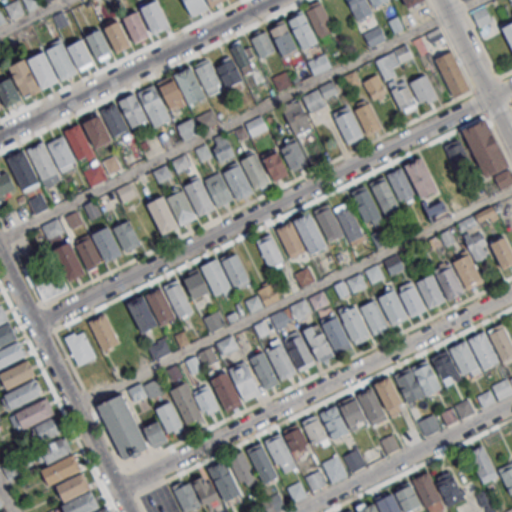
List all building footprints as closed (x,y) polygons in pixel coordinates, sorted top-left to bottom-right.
[(154,0),(157,0),(170,26),(155,34),(141,6),(154,0)] [(205,0),(210,9),(194,16),(186,0),(205,0)] [(368,0),(374,12),(370,14),(371,17),(360,22),(349,0),(368,0)] [(425,1),(424,0),(402,0),(406,9),(425,1)] [(323,3),(336,30),(321,38),(307,11),(323,3)] [(473,13),(486,6),(493,20),(480,27),(473,13)] [(138,8),(152,35),(136,43),(122,16),(138,8)] [(305,12),(319,39),(303,47),(290,20),(305,12)] [(120,18),(134,46),(118,53),(105,26),(120,18)] [(286,21),(300,48),(284,56),(270,29),(286,21)] [(511,22),(511,45),(503,27),(511,22)] [(386,39),(380,25),(363,33),(369,47),(386,39)] [(102,27),(115,54),(100,62),(86,35),(102,27)] [(260,58),(275,51),(265,30),(250,37),(260,58)] [(83,37),(97,64),(81,72),(68,45),(83,37)] [(259,69),(245,38),(229,45),(244,76),(259,69)] [(64,41),(79,72),(64,79),(49,48),(64,41)] [(470,90),(453,49),(435,57),(452,97),(470,90)] [(46,50),(60,80),(44,88),(30,58),(46,50)] [(331,67),(325,54),(308,61),(313,74),(331,67)] [(241,83),(232,56),(216,62),(225,88),(241,83)] [(194,66),(209,96),(223,89),(208,58),(194,66)] [(191,66),(205,93),(189,101),(175,74),(191,66)] [(345,76),(350,87),(359,84),(355,72),(345,76)] [(290,85),(286,73),(273,78),(278,90),(290,85)] [(409,82),(422,106),(438,98),(426,73),(409,82)] [(388,93),(377,74),(362,82),(373,101),(388,93)] [(174,75),(187,102),(172,110),(158,82),(174,75)] [(0,82),(0,95),(7,107),(22,98),(8,77),(0,82)] [(416,108),(406,77),(389,82),(399,113),(416,108)] [(155,84),(170,114),(154,122),(139,92),(155,84)] [(303,98),(311,111),(325,104),(317,90),(303,98)] [(136,92),(149,120),(134,128),(120,100),(136,92)] [(382,127),(369,98),(353,105),(366,135),(382,127)] [(117,102),(131,129),(115,137),(102,110),(117,102)] [(294,136),(312,128),(301,104),(284,112),(294,136)] [(347,145),(363,137),(348,105),(332,113),(347,145)] [(101,114),(114,139),(97,148),(84,122),(101,114)] [(461,128),(483,179),(508,168),(487,118),(461,128)] [(80,123),(97,156),(88,160),(87,157),(80,160),(65,130),(80,123)] [(64,135),(77,161),(73,163),(75,167),(63,173),(48,143),(64,135)] [(478,189),(459,138),(445,144),(464,195),(478,189)] [(310,162),(296,139),(279,149),(293,172),(310,162)] [(44,141),(59,171),(57,172),(61,180),(47,187),(28,149),(44,141)] [(25,150),(42,184),(26,192),(9,158),(25,150)] [(257,152),(272,182),(256,190),(241,160),(257,152)] [(289,175),(278,152),(263,160),(274,182),(289,175)] [(406,165),(422,156),(439,190),(422,198),(406,165)] [(240,162),(255,192),(239,200),(224,170),(240,162)] [(388,174),(403,167),(416,195),(401,202),(388,174)] [(0,175),(9,171),(17,188),(2,195),(4,199),(0,201),(0,175)] [(221,172),(235,199),(219,207),(205,180),(221,172)] [(371,183),(386,176),(400,203),(385,211),(371,183)] [(201,179),(216,209),(200,217),(185,187),(201,179)] [(367,184),(385,222),(376,226),(373,220),(368,222),(353,191),(367,184)] [(165,196),(180,225),(164,234),(149,204),(165,196)] [(348,201),(364,233),(350,240),(334,208),(348,201)] [(313,211),(331,242),(344,234),(326,203),(313,211)] [(439,214),(448,209),(446,204),(436,209),(439,214)] [(311,212),(328,246),(312,254),(295,220),(311,212)] [(130,221),(142,244),(128,251),(116,227),(130,221)] [(293,221),(308,251),(292,259),(277,229),(293,221)] [(43,226),(47,237),(61,232),(60,229),(56,230),(54,222),(43,226)] [(110,226),(124,254),(108,262),(93,234),(110,226)] [(491,255),(479,231),(464,239),(476,262),(491,255)] [(88,271),(103,263),(87,234),(72,242),(88,271)] [(272,234),(285,261),(271,268),(257,241),(272,234)] [(502,270),(511,265),(511,249),(506,235),(490,242),(502,270)] [(71,241),(87,273),(71,281),(55,249),(71,241)] [(238,253),(252,283),(239,289),(238,286),(235,287),(221,258),(231,253),(232,256),(238,253)] [(385,261),(398,254),(405,267),(391,274),(385,261)] [(454,263),(471,255),(485,282),(468,291),(454,263)] [(37,257),(25,262),(42,300),(66,289),(57,271),(46,276),(37,257)] [(218,258),(233,288),(216,296),(201,266),(218,258)] [(366,271),(378,264),(385,278),(372,284),(366,271)] [(436,274),(452,265),(466,293),(450,301),(436,274)] [(296,273),(310,267),(316,280),(303,286),(296,273)] [(209,292),(200,268),(183,274),(192,299),(209,292)] [(348,280),(361,274),(368,287),(354,293),(348,280)] [(417,282),(433,274),(447,301),(431,310),(417,282)] [(178,279),(194,311),(180,318),(164,286),(178,279)] [(400,287),(413,281),(428,310),(413,318),(400,293),(403,292),(400,287)] [(278,299),(271,284),(258,290),(265,304),(278,299)] [(162,287),(178,319),(164,326),(148,294),(162,287)] [(379,298),(396,289),(410,318),(394,326),(379,298)] [(144,295),(159,324),(143,332),(128,303),(144,295)] [(298,320),(311,312),(303,298),(290,306),(298,320)] [(361,307),(376,300),(390,328),(375,335),(361,307)] [(0,305),(0,325),(10,320),(2,304),(0,305)] [(370,338),(355,304),(339,312),(353,345),(370,338)] [(205,318),(220,310),(228,325),(212,333),(205,318)] [(106,314),(121,343),(105,351),(90,322),(106,314)] [(303,330),(318,363),(335,355),(335,354),(351,347),(337,315),(303,330)] [(0,327),(0,347),(19,338),(11,322),(0,327)] [(488,331),(503,323),(511,341),(511,358),(504,363),(488,331)] [(66,337),(80,366),(98,357),(85,331),(78,335),(76,332),(66,337)] [(469,339),(486,331),(501,361),(485,370),(469,339)] [(215,343),(220,356),(238,348),(232,335),(215,343)] [(286,343),(302,335),(317,364),(300,372),(286,343)] [(171,350),(164,337),(148,346),(155,359),(171,350)] [(0,350),(0,370),(28,356),(20,340),(0,350)] [(451,348),(466,341),(480,369),(465,377),(451,348)] [(267,352),(284,344),(298,373),(282,381),(267,352)] [(198,351),(203,366),(218,361),(213,346),(198,351)] [(433,358),(448,350),(463,378),(447,386),(433,358)] [(264,351),(280,383),(266,390),(250,358),(264,351)] [(1,374),(9,390),(38,375),(30,359),(1,374)] [(413,367),(428,359),(443,388),(428,396),(413,367)] [(230,369),(246,361),(262,393),(245,401),(230,369)] [(227,372),(243,404),(229,411),(213,379),(227,372)] [(493,386),(508,378),(511,386),(511,393),(500,400),(493,386)] [(4,394),(10,408),(43,394),(37,379),(4,394)] [(188,383),(207,420),(200,424),(199,420),(189,425),(172,391),(188,383)] [(477,397),(491,390),(497,402),(483,409),(477,397)] [(98,404),(123,461),(149,450),(124,393),(98,404)] [(339,402),(355,394),(370,423),(353,431),(339,402)] [(11,416),(19,431),(54,412),(46,397),(11,416)] [(456,406),(470,399),(476,413),(462,419),(456,406)] [(156,407),(167,434),(182,428),(171,401),(156,407)] [(320,413),(337,405),(351,434),(335,442),(320,413)] [(446,425),(458,419),(452,407),(440,413),(446,425)] [(312,447),(328,441),(318,414),(302,420),(312,447)] [(420,422),(435,414),(442,429),(427,436),(420,422)] [(34,427),(42,442),(62,432),(54,417),(34,427)] [(153,448),(168,441),(159,420),(143,427),(153,448)] [(265,441),(281,433),(299,467),(286,474),(280,463),(277,464),(265,441)] [(381,440),(395,434),(402,448),(388,454),(381,440)] [(40,448),(46,463),(72,452),(65,437),(40,448)] [(248,449),(262,442),(279,476),(265,483),(248,449)] [(469,452),(484,445),(499,476),(484,483),(469,452)] [(344,456),(359,448),(367,465),(353,472),(344,456)] [(256,478),(242,451),(228,458),(242,486),(256,478)] [(41,471),(50,487),(81,468),(73,453),(41,471)] [(323,463),(339,456),(348,475),(333,483),(323,463)] [(210,468),(227,460),(241,489),(225,497),(210,468)] [(511,495),(499,469),(511,462),(511,495)] [(307,477),(321,470),(327,483),(313,489),(307,477)] [(436,476),(445,506),(464,501),(455,470),(436,476)] [(411,479),(428,471),(441,498),(425,507),(411,479)] [(88,511),(100,508),(93,490),(91,491),(84,473),(56,485),(64,505),(62,505),(64,511),(88,511)] [(187,511),(202,506),(202,507),(218,500),(207,474),(191,482),(189,479),(172,486),(183,511),(187,511)] [(405,511),(393,489),(409,481),(421,504),(405,511)] [(382,511),(377,501),(394,493),(403,511),(382,511)] [(359,511),(356,506),(365,501),(368,506),(375,502),(380,511),(359,511)]
